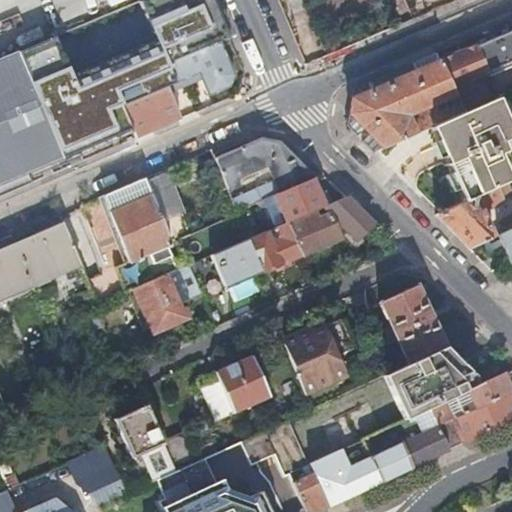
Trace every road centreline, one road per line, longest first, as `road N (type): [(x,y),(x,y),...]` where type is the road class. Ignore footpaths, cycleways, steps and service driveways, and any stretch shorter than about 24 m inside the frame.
road 1 (residential): [(425,248),(94,393)]
road 2 (residential): [(291,95),(0,218)]
road 3 (residential): [(291,95),(511,0)]
road 4 (residential): [(291,95),(320,139),(425,248)]
road 5 (residential): [(425,248),(511,336)]
